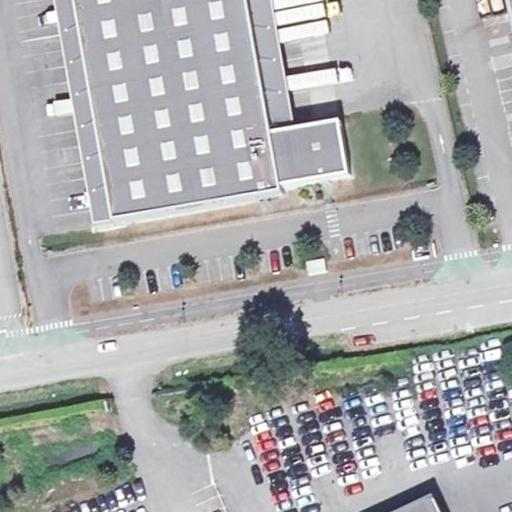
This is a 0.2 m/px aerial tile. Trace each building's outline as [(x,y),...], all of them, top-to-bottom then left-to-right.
[(77,0),(55,0),(96,228),(116,226),(77,0)] [(250,0),(77,0),(116,226),(285,196),(284,189),(275,136),(250,0)] [(250,0),(275,136),(296,132),(273,0),(250,0)] [(296,132),(275,136),(284,189),(352,178),(342,124),(296,132)] [(307,264),(309,276),(327,273),(325,261),(307,264)] [(448,511),(441,498),(410,511),(448,511)]
